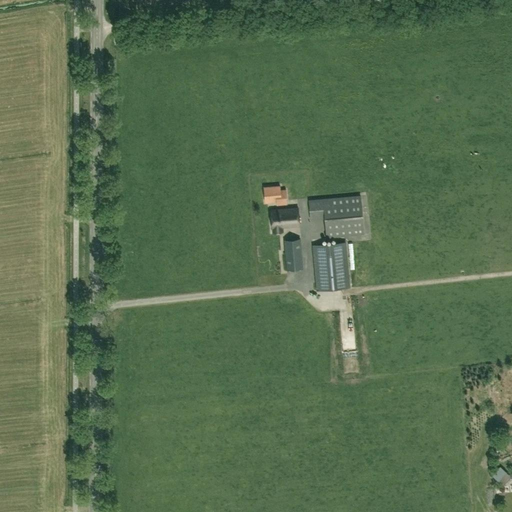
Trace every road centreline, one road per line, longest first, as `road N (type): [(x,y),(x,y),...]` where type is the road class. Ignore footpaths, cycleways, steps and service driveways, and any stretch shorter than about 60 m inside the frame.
road 1 (secondary): [(93,511),(93,0)]
road 2 (track): [(92,30),(401,0)]
